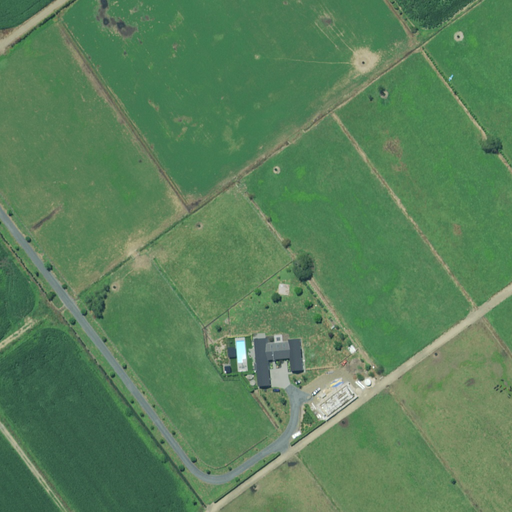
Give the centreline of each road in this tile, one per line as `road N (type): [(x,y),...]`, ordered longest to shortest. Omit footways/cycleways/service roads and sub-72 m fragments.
road 1 (track): [(475,0),(0,348)]
road 2 (track): [(511,290),(211,511)]
